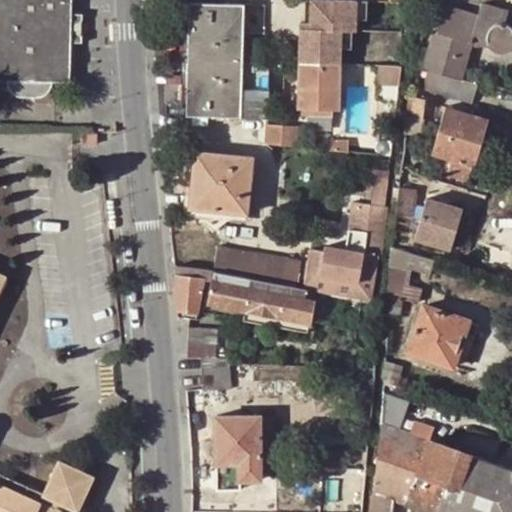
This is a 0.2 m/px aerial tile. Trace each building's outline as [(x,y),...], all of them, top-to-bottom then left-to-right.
[(75,0),(0,0),(0,88),(15,88),(19,92),(22,94),(27,97),(31,98),(35,98),(41,98),(46,97),(49,96),(52,94),(54,91),(55,90),(56,87),(57,84),(58,82),(58,78),(73,78),(74,38),(85,37),(85,11),(75,10),(75,0)] [(188,0),(186,59),(239,60),(242,2),(188,0)] [(297,29),(297,62),(338,63),(339,30),(354,30),(354,0),(307,0),(307,22),(307,29),(297,29)] [(426,79),(423,89),(474,103),(479,84),(462,78),(472,42),(489,42),(489,45),(491,47),(493,49),(493,50),(495,51),(497,52),(499,52),(501,53),(505,53),(507,53),(510,51),(511,50),(511,27),(510,27),(508,25),(506,24),(502,24),(505,13),(478,6),(474,17),(443,10),(436,38),(433,37),(428,54),(418,50),(413,67),(428,71),(439,75),(437,83),(426,79)] [(239,60),(186,59),(183,114),(265,118),(267,61),(239,60)] [(338,63),(297,62),(296,106),(329,107),(330,82),(337,83),(338,63)] [(386,81),(386,65),(377,64),(363,64),(362,80),(386,81)] [(428,71),(426,79),(437,83),(439,75),(428,71)] [(329,107),(296,106),(295,115),(336,116),(337,83),(330,82),(329,107)] [(426,100),(414,97),(411,117),(423,119),(426,100)] [(453,160),(473,166),(486,119),(445,107),(432,153),(452,160),(453,160)] [(262,124),(261,141),(295,145),(296,127),(262,124)] [(98,133),(83,132),(84,143),(98,143),(98,133)] [(328,136),(326,148),(345,150),(347,137),(328,136)] [(250,156),(193,152),(188,207),(208,208),(206,218),(211,223),(218,218),(219,209),(245,210),(250,156)] [(469,182),(473,166),(453,160),(447,176),(469,182)] [(409,212),(413,186),(396,183),(392,209),(409,212)] [(425,190),(423,195),(441,201),(443,196),(425,190)] [(410,235),(446,246),(457,214),(439,208),(441,201),(423,195),(410,235)] [(459,206),(441,201),(439,208),(457,214),(459,206)] [(367,239),(361,271),(378,274),(380,275),(384,243),(367,239)] [(204,241),(199,267),(204,268),(215,270),(283,283),(308,289),(327,292),(356,297),(361,271),(204,241)] [(409,251),(390,245),(390,257),(388,290),(387,311),(401,312),(407,268),(409,251)] [(427,273),(432,257),(409,251),(407,268),(427,273)] [(0,511),(107,511),(106,475),(71,477),(71,491),(55,492),(55,488),(0,462),(0,263),(1,261),(0,260),(0,511)] [(199,267),(175,263),(178,315),(196,317),(204,277),(204,268),(199,267)] [(204,268),(204,277),(211,278),(213,278),(215,270),(204,268)] [(215,270),(213,278),(283,291),(283,283),(215,270)] [(378,274),(361,271),(356,297),(373,301),(378,274)] [(283,291),(213,278),(208,301),(244,308),(281,313),(310,318),(310,317),(313,296),(307,296),(283,291)] [(322,319),(327,292),(308,289),(307,296),(313,296),(310,317),(322,319)] [(453,366),(468,318),(424,304),(409,349),(453,366)] [(281,313),(244,308),(242,317),(279,324),(281,313)] [(307,329),(310,318),(281,313),(279,324),(307,329)] [(480,322),(468,318),(453,366),(470,372),(473,360),(463,357),(464,355),(468,355),(480,322)] [(186,342),(214,343),(215,326),(187,325),(186,342)] [(200,358),(203,386),(230,388),(229,363),(228,353),(214,351),(214,343),(186,342),(186,357),(200,358)] [(260,463),(259,415),(216,415),(216,487),(240,489),(240,478),(259,478),(260,463)] [(273,415),(259,415),(260,463),(274,463),(273,415)] [(417,475),(429,440),(382,424),(373,492),(393,498),(407,503),(417,475)] [(446,484),(436,511),(511,511),(511,468),(458,450),(429,440),(417,475),(446,484)] [(407,503),(435,511),(436,511),(446,484),(417,475),(407,503)] [(391,511),(393,498),(373,492),(370,511),(391,511)]
